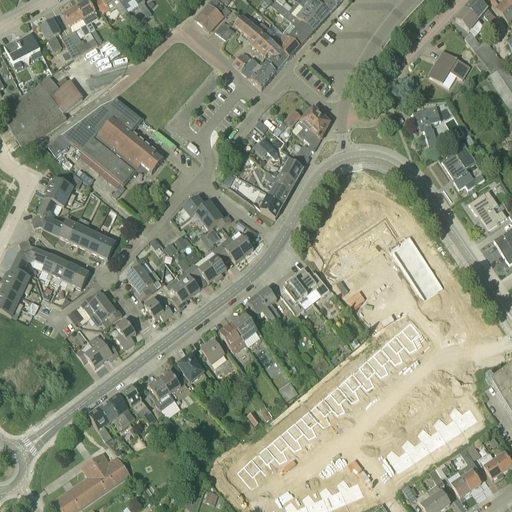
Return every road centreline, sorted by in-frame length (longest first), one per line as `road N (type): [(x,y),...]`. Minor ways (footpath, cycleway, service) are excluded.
road 1 (residential): [(157,347),(108,278),(183,197),(208,192),(279,246)]
road 2 (unclassified): [(495,293),(404,170),(374,157),(342,158)]
road 3 (residential): [(458,0),(408,55),(376,115),(341,117)]
road 4 (unclassified): [(19,454),(157,347)]
road 5 (unclassified): [(157,347),(279,246)]
road 6 (residential): [(232,143),(288,74),(341,117)]
road 7 (residential): [(341,117),(362,63),(412,0)]
